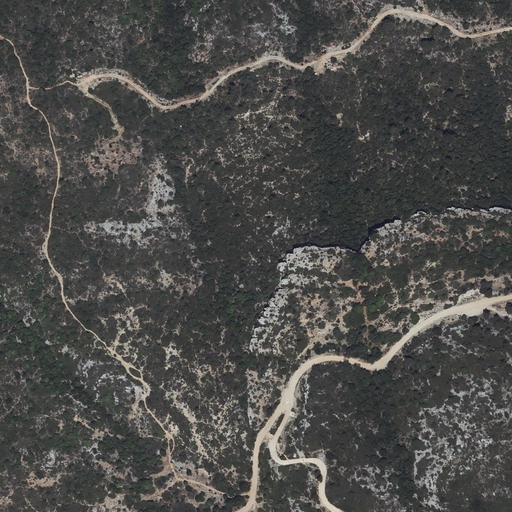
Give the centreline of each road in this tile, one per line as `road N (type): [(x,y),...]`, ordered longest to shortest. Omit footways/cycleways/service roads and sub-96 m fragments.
road 1 (track): [(511,28),(464,37),(417,13),(390,11),(349,50),(297,67),(264,59),(230,71),(197,99),(165,108),(123,77),(84,83)]
road 2 (track): [(511,295),(440,313),(378,365),(308,365),(256,442),(251,504),(239,511)]
road 3 (track): [(337,511),(322,498),(318,464),(273,453),(287,398)]
